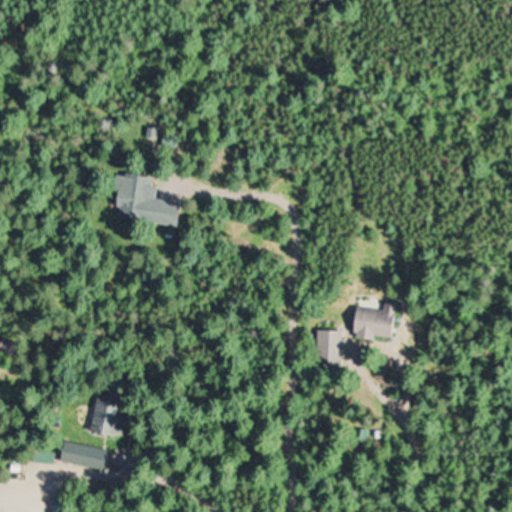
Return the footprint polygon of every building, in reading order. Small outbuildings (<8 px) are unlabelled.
[(129,174),(158,179),(157,188),(163,189),(161,201),(185,205),(182,228),(123,219),(125,208),(122,208),(125,191),(121,190),(123,177),(128,178),(129,174)] [(401,303),(395,335),(379,332),(377,339),(360,335),(361,330),(357,329),(362,304),(389,309),(390,301),(401,303)] [(346,331),(344,364),(320,363),(322,329),(346,331)] [(24,347),(18,358),(4,351),(11,339),(24,347)] [(130,427),(127,440),(93,431),(101,401),(102,398),(129,405),(128,409),(135,411),(130,427)] [(113,452),(109,472),(83,466),(88,446),(113,452)] [(59,462),(58,470),(45,467),(48,453),(59,455),(61,455),(59,462)]
